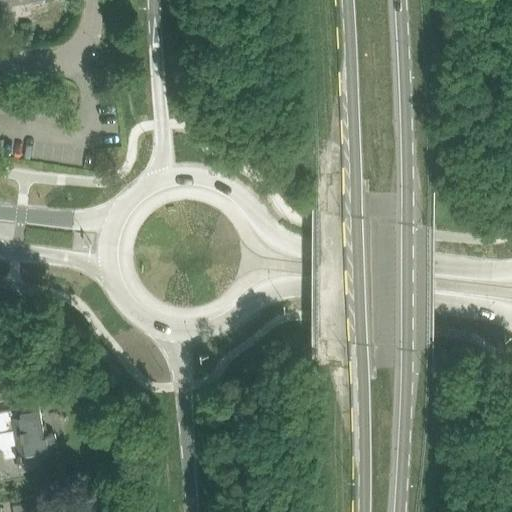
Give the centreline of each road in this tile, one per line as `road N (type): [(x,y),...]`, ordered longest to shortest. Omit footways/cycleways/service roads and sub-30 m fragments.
road 1 (primary): [(400,511),(408,215),(403,0)]
road 2 (primary): [(350,0),(362,511)]
road 3 (primary): [(511,276),(281,250),(216,191),(162,189)]
road 4 (primary): [(175,332),(208,329),(279,287),(511,314)]
road 5 (primary): [(159,0),(162,189)]
road 6 (primary): [(175,332),(188,511)]
road 7 (unclassified): [(0,70),(76,59),(94,25),(91,0)]
